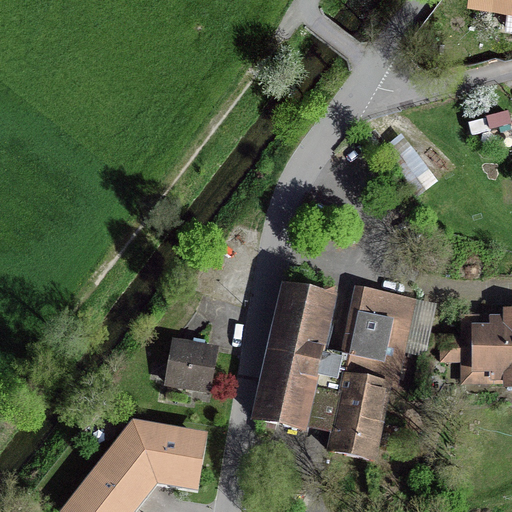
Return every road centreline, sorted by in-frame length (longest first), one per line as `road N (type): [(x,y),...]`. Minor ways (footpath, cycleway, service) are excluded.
road 1 (unclassified): [(226,511),(284,204),(364,80)]
road 2 (track): [(301,10),(171,186)]
road 3 (residential): [(511,67),(416,91),(364,80)]
